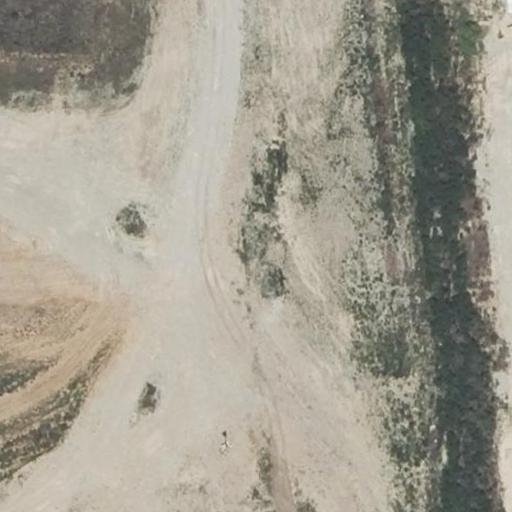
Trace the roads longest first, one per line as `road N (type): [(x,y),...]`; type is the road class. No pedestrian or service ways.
road 1 (unknown): [(405,0),(399,281),(336,436),(272,511)]
road 2 (unknown): [(0,109),(200,109)]
